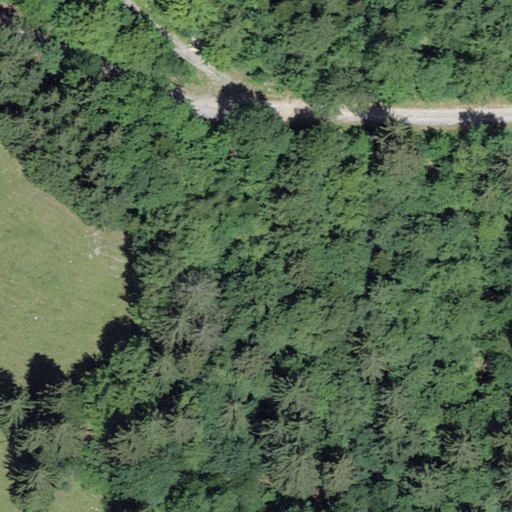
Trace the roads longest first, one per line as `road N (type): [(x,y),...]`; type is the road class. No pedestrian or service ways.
road 1 (track): [(93,62),(176,97),(241,111),(511,110)]
road 2 (track): [(241,111),(224,73),(125,0)]
